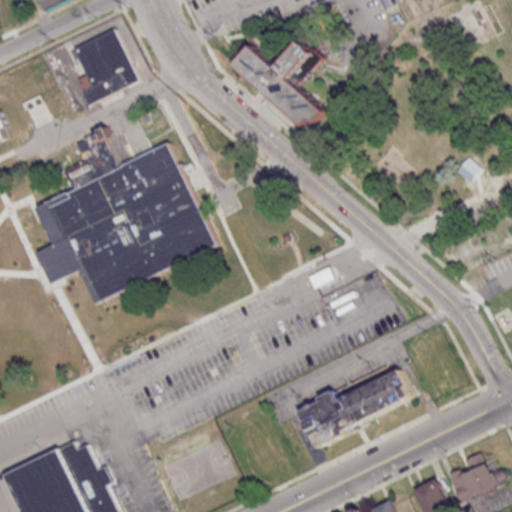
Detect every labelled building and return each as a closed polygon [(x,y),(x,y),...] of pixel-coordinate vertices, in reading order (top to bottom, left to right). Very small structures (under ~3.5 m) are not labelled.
[(43,0),(49,12),(73,0),(43,0)] [(119,29),(144,80),(95,104),(83,80),(92,75),(84,58),(79,61),(74,51),(119,29)] [(280,65),(256,43),(238,63),(312,129),(330,109),(303,85),(328,58),(305,37),(280,65)] [(0,111),(4,109),(11,124),(6,127),(11,138),(0,143),(0,111)] [(107,134),(124,169),(129,167),(128,165),(174,143),(223,244),(102,303),(86,269),(59,282),(45,253),(60,245),(42,207),(72,192),(73,194),(78,192),(68,172),(90,161),(82,145),(107,134)] [(305,410),(322,446),(371,423),(369,419),(418,395),(404,367),(343,397),(339,389),(324,396),(326,400),(305,410)] [(27,511),(9,474),(77,441),(81,448),(90,443),(102,468),(108,465),(116,481),(110,484),(122,511),(27,511)] [(504,485),(489,450),(466,459),(469,466),(453,473),(465,502),(504,485)] [(455,511),(442,477),(418,486),(428,511),(455,511)] [(374,508),(375,511),(402,511),(396,498),(374,508)]
